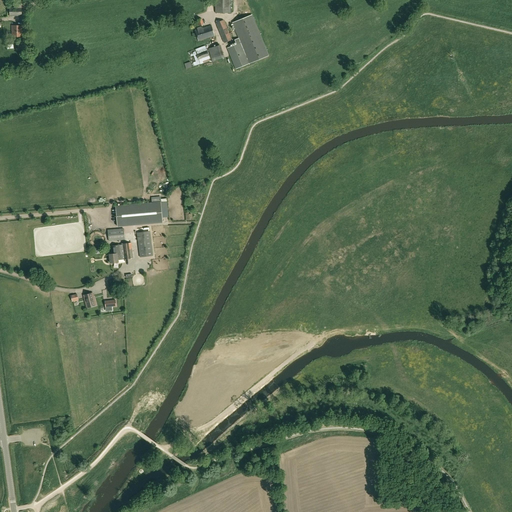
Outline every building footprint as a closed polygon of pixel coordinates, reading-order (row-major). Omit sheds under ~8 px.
[(215,0),(216,13),(230,13),(230,0),(215,0)] [(10,16),(22,16),(22,8),(10,8),(10,16)] [(236,69),(244,66),(269,55),(252,14),(232,23),(239,38),(234,40),(236,44),(235,45),(227,48),(236,69)] [(224,43),(232,40),(224,20),(216,23),(224,43)] [(214,36),(211,25),(203,28),(202,26),(197,28),(197,30),(195,30),(198,41),(214,36)] [(12,36),(22,36),(22,26),(12,26),(12,36)] [(193,66),(210,60),(205,46),(188,52),(193,66)] [(226,58),(225,52),(218,53),(217,47),(213,48),(213,52),(212,52),(214,60),(226,58)] [(118,227),(162,223),(161,202),(116,206),(118,227)] [(109,241),(125,240),(124,228),(108,230),(109,241)] [(140,257),(153,255),(150,231),(137,233),(140,257)] [(132,252),(131,243),(121,244),(121,246),(119,246),(112,247),(113,254),(109,254),(110,263),(118,262),(118,259),(123,258),(123,259),(133,258),(132,252)] [(87,308),(96,305),(93,293),(83,295),(87,308)] [(110,307),(116,306),(115,300),(105,301),(106,308),(110,308),(110,307)]
